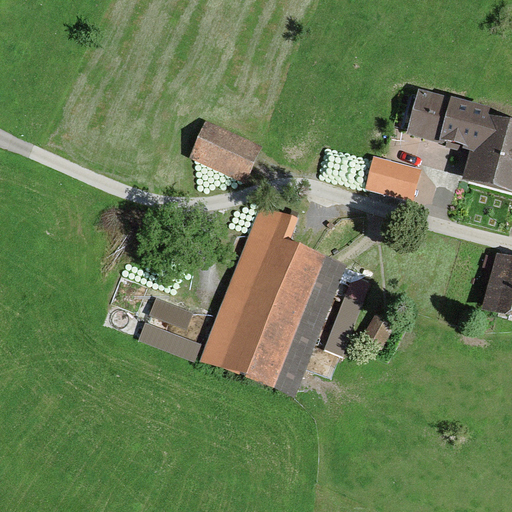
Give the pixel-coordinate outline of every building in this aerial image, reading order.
[(482,114),(418,98),(407,143),(466,158),(457,192),(511,205),(511,131),(480,123),(482,114)] [(265,151),(206,127),(192,163),(251,187),(265,151)] [(413,206),(420,172),(376,162),(368,196),(413,206)] [(299,220),(259,206),(199,371),(269,397),(274,384),(297,392),(342,269),(288,250),(299,220)] [(511,266),(493,261),(478,319),(511,328),(511,266)] [(198,352),(208,309),(154,296),(144,339),(198,352)] [(382,316),(366,342),(382,351),(398,326),(382,316)]
